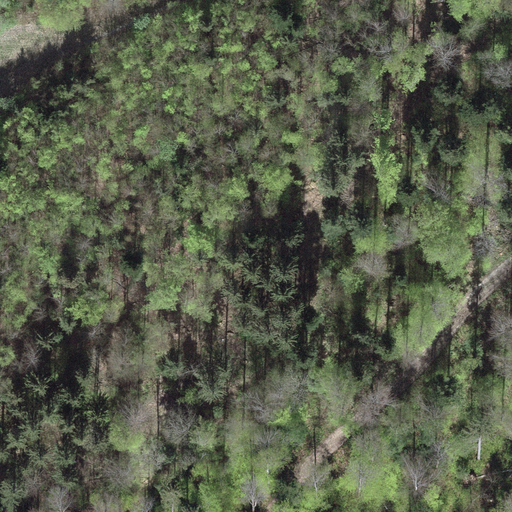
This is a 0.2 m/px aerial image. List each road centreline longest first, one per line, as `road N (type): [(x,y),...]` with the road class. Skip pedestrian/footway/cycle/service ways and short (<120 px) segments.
road 1 (track): [(511,224),(462,282),(262,465),(244,511)]
road 2 (track): [(0,62),(167,0)]
